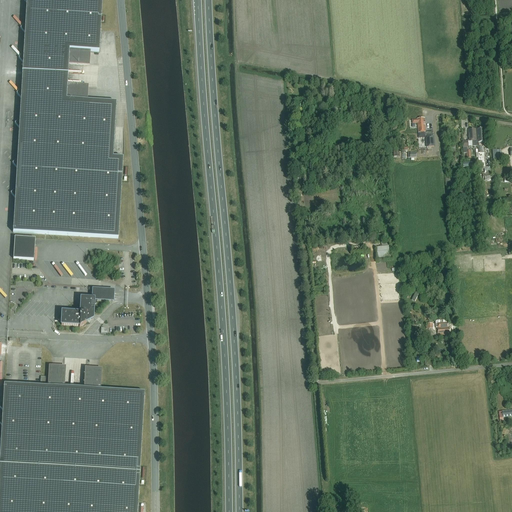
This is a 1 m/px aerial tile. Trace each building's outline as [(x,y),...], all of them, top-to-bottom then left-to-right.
[(99,52),(101,0),(26,0),(13,233),(118,239),(123,159),(113,158),(116,103),(66,100),(69,50),(99,52)] [(425,121),(425,118),(417,119),(417,120),(412,120),(412,124),(418,124),(419,134),(426,133),(425,121)] [(477,146),(476,129),(468,130),(469,141),(463,142),(463,154),(466,153),(467,159),(471,159),(471,151),(467,151),(467,148),(468,148),(468,147),(473,147),(477,146)] [(478,144),(485,143),(484,130),(477,130),(478,144)] [(484,167),(484,158),(484,153),(482,153),(482,147),(478,148),(479,170),(485,169),(485,173),(483,173),(483,177),(491,177),(490,167),(484,167)] [(502,159),(502,150),(493,151),(493,160),(502,159)] [(34,261),(35,239),(15,238),(13,259),(34,261)] [(379,258),(392,257),(391,246),(378,246),(379,258)] [(420,293),(417,291),(412,301),(415,302),(420,293)] [(96,304),(97,300),(93,300),(93,302),(81,301),(80,314),(64,313),(64,320),(62,319),(61,325),(79,326),(79,327),(80,327),(86,324),(86,322),(90,320),(90,317),(93,317),(93,305),(96,304)] [(447,323),(446,320),(436,321),(435,322),(436,328),(437,328),(437,334),(438,334),(438,336),(448,335),(448,334),(450,334),(450,329),(448,329),(448,323),(447,323)] [(137,511),(144,393),(4,384),(0,451),(0,511),(137,511)]
